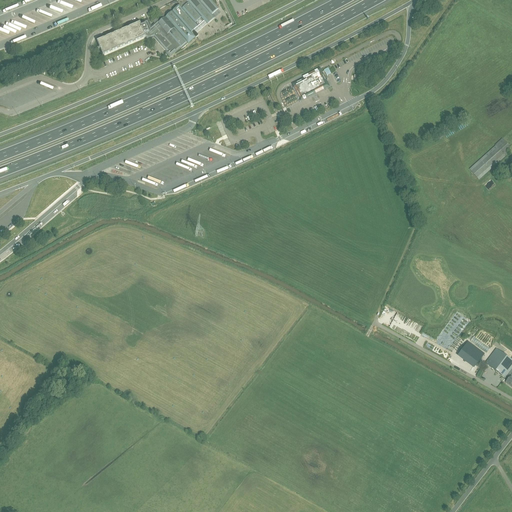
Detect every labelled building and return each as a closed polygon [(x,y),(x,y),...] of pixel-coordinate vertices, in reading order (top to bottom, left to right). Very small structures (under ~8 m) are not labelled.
[(78,6),(79,2),(73,0),(62,0),(61,3),(75,9),(76,5),(78,6)] [(140,23),(97,42),(103,56),(146,38),(147,41),(154,38),(155,39),(165,51),(166,52),(166,53),(169,57),(170,58),(173,55),(180,49),(181,50),(188,44),(199,35),(197,33),(206,24),(207,25),(207,24),(215,18),(212,14),(219,8),(211,0),(177,0),(176,1),(177,2),(179,5),(165,17),(164,16),(160,18),(159,20),(151,26),(151,25),(149,19),(148,20),(147,20),(145,21),(140,23)] [(170,6),(168,1),(154,6),(156,11),(170,6)] [(303,79),(292,84),(301,101),(330,87),(320,68),(302,77),(303,79)] [(507,152),(511,148),(502,139),(495,145),(496,146),(470,170),(479,180),(508,153),(507,152)] [(179,161),(178,165),(193,171),(195,167),(179,161)] [(511,161),(503,168),(506,171),(511,167),(511,161)] [(456,353),(474,367),(484,353),(474,346),(470,351),(462,345),(456,353)] [(511,360),(497,349),(486,364),(505,378),(506,377),(508,374),(511,368),(511,360)]
